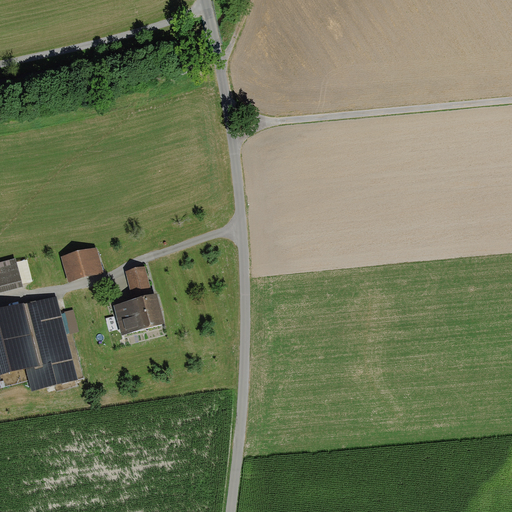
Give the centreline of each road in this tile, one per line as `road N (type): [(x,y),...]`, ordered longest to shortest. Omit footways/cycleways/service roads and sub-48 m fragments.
road 1 (unclassified): [(231,511),(247,305),(230,125),(206,0)]
road 2 (track): [(230,125),(511,98)]
road 3 (track): [(242,229),(0,303)]
road 4 (track): [(207,4),(114,39),(0,62)]
